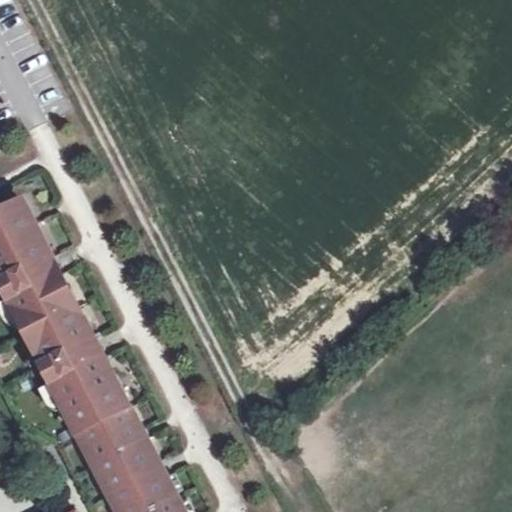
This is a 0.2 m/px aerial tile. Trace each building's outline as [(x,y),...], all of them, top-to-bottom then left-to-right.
[(189,511),(165,465),(139,415),(136,417),(120,387),(123,385),(101,343),(96,334),(91,336),(83,321),(88,318),(80,303),(75,305),(66,288),(71,285),(58,261),(53,251),(47,253),(39,238),(45,236),(36,219),(31,222),(22,205),(28,202),(16,179),(0,187),(0,272),(2,277),(16,303),(34,337),(46,361),(60,387),(75,411),(91,441),(88,442),(104,474),(107,472),(122,501),(119,503),(123,511),(189,511)] [(28,202),(22,205),(31,222),(36,219),(28,202)] [(45,236),(39,238),(47,253),(53,251),(45,236)] [(16,303),(2,277),(0,277),(0,301),(3,303),(7,305),(10,305),(13,305),(16,303)] [(66,288),(75,305),(80,303),(71,285),(66,288)] [(83,321),(91,336),(96,334),(88,318),(83,321)] [(60,387),(46,361),(32,368),(39,381),(42,384),(44,386),(48,388),(52,389),(55,389),(60,387)]
